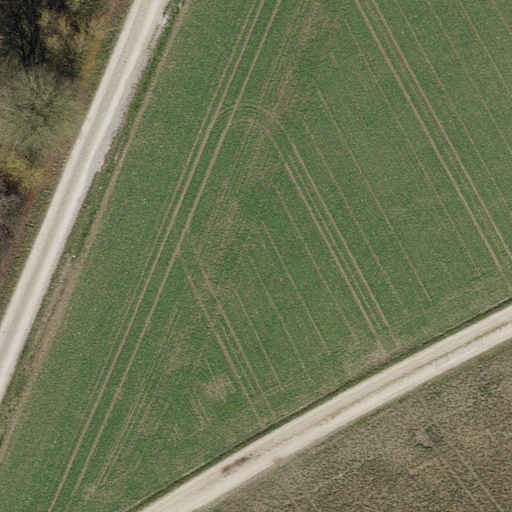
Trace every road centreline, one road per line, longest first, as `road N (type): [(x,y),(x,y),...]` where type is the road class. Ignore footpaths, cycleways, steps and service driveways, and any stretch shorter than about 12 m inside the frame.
road 1 (track): [(159,0),(0,377)]
road 2 (track): [(511,326),(258,456),(171,511)]
